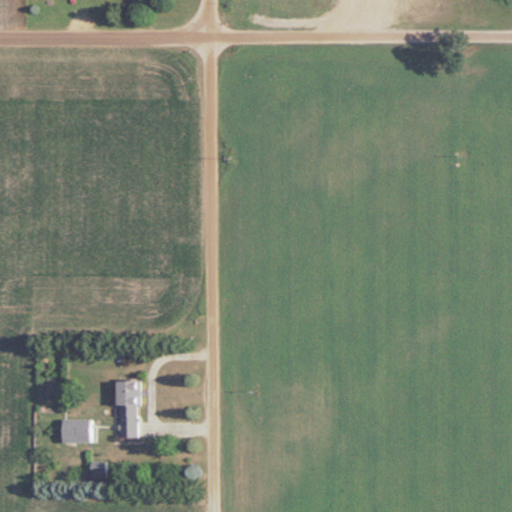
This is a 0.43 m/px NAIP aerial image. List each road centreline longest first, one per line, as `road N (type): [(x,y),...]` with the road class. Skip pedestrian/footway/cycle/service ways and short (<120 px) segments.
road 1 (residential): [(214,511),(210,0)]
road 2 (residential): [(511,36),(0,37)]
